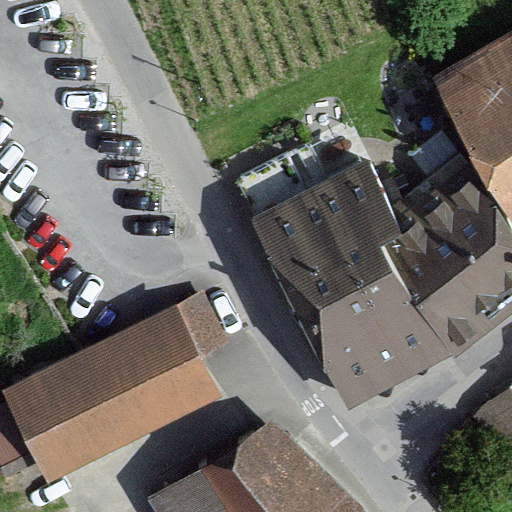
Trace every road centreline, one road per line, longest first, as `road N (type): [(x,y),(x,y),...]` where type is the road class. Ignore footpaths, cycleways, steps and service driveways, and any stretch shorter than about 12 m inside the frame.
road 1 (residential): [(366,459),(269,317),(102,0)]
road 2 (residential): [(366,459),(511,337)]
